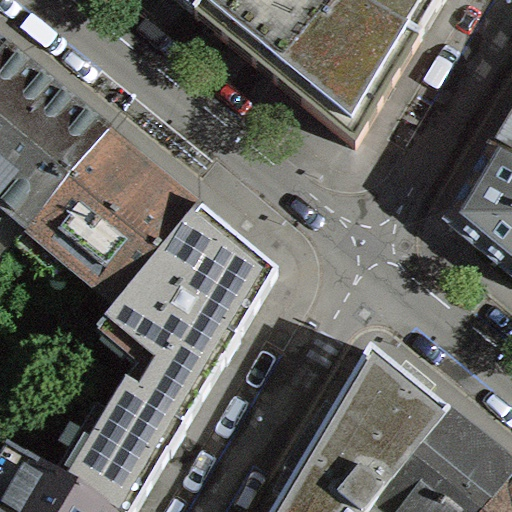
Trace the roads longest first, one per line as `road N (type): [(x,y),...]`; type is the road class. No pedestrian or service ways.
road 1 (residential): [(50,0),(370,262)]
road 2 (residential): [(370,262),(511,22)]
road 3 (residential): [(218,511),(323,339)]
road 4 (residential): [(370,262),(511,379)]
